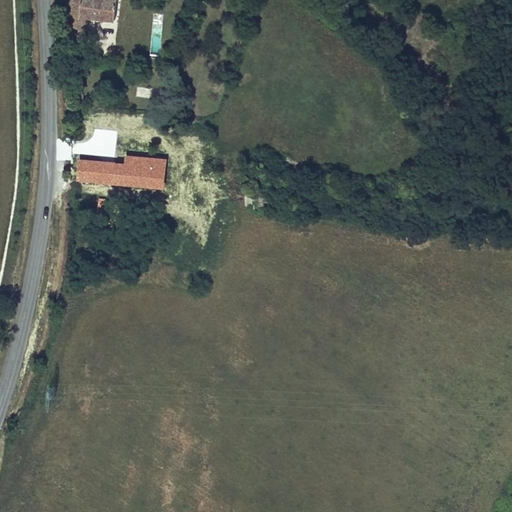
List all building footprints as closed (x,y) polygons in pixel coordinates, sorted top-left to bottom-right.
[(113,31),(115,9),(66,4),(70,54),(79,55),(80,49),(83,49),(86,28),(113,31)] [(160,25),(153,25),(152,55),(159,55),(160,25)] [(157,98),(158,89),(138,86),(137,96),(157,98)] [(173,197),(178,162),(178,159),(148,155),(147,161),(117,158),(116,169),(75,164),(73,184),(173,197)] [(178,162),(173,197),(187,198),(192,164),(178,162)] [(204,208),(217,204),(215,197),(202,201),(204,208)] [(98,208),(90,207),(86,235),(98,237),(101,216),(97,216),(98,208)] [(46,386),(46,398),(55,398),(56,387),(46,386)]
